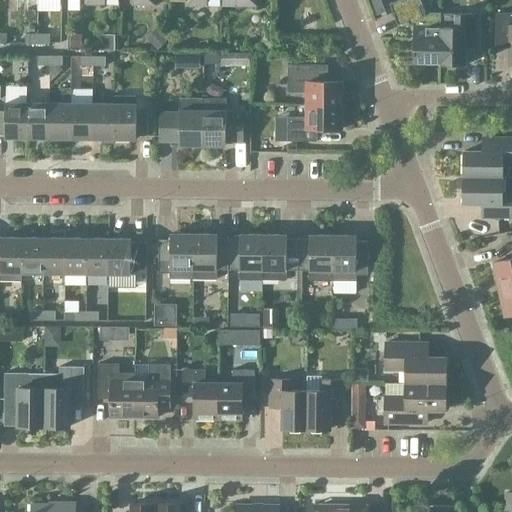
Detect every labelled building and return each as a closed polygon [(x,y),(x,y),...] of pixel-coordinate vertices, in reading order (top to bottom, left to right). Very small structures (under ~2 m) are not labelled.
[(413,59),(416,63),(439,63),(440,27),(440,12),(424,11),(419,0),(396,0),(388,3),(397,25),(406,22),(408,25),(413,25),(413,59)] [(511,12),(495,13),(495,48),(509,48),(509,65),(511,64),(511,12)] [(466,46),(479,47),(480,13),(454,13),(454,27),(440,27),(439,63),(439,64),(466,65),(466,46)] [(37,43),(37,33),(25,33),(25,43),(37,43)] [(37,33),(37,43),(49,43),(49,33),(37,33)] [(49,65),(49,55),(37,55),(37,65),(49,65)] [(62,65),(62,56),(49,55),(49,65),(62,65)] [(92,65),(93,56),(80,56),(80,65),(92,65)] [(105,66),(105,56),(93,56),(92,65),(105,66)] [(306,104),(342,105),(342,81),(317,81),(317,64),(287,64),(287,92),(306,92),(306,104)] [(70,138),(70,103),(71,88),(61,88),(60,103),(49,103),(48,138),(70,138)] [(136,104),(135,103),(135,95),(114,95),(114,103),(113,139),(136,139),(136,135),(147,135),(147,112),(136,112),(136,104)] [(159,112),(158,141),(167,141),(178,141),(178,145),(202,145),(202,110),(202,98),(179,98),(178,112),(159,112)] [(237,119),(226,119),(226,98),(202,98),(202,110),(202,145),(225,145),(225,142),(237,142),(237,119)] [(27,138),(27,102),(5,102),(5,111),(0,110),(0,133),(5,134),(5,137),(27,138)] [(48,138),(49,103),(27,102),(27,138),(48,138)] [(92,138),(92,103),(70,103),(70,138),(92,138)] [(113,139),(114,103),(92,103),(92,138),(113,139)] [(342,128),(342,105),(306,104),(306,117),(287,117),(287,141),(317,141),(317,128),(342,128)] [(501,177),(502,162),(511,162),(511,137),(483,137),(483,151),(463,151),(463,177),(501,177)] [(511,216),(511,176),(501,177),(463,177),(463,203),(482,203),(482,217),(511,216)] [(193,279),(193,234),(170,233),(170,239),(158,239),(158,272),(169,273),(169,279),(193,279)] [(228,269),(228,237),(217,237),(217,234),(193,234),(193,279),(216,279),(216,269),(228,269)] [(262,280),(263,234),(239,234),(239,238),(228,237),(228,269),(239,269),(239,279),(262,280)] [(297,270),(297,238),(286,238),(286,234),(263,234),(262,280),(286,280),(286,270),(297,270)] [(332,280),(332,235),(309,235),(309,238),(297,238),(297,270),(308,270),(308,280),(332,280)] [(355,274),(367,275),(367,241),(356,241),(356,235),(332,235),(332,280),(355,281),(355,274)] [(0,280),(21,280),(21,273),(22,237),(0,237),(0,280)] [(43,273),(43,237),(22,237),(21,273),(43,273)] [(64,273),(65,238),(43,237),(43,273),(64,273)] [(86,273),(86,238),(65,238),(64,273),(86,273)] [(108,273),(108,238),(86,238),(86,273),(108,273)] [(146,242),(130,242),(130,238),(108,238),(108,273),(146,274),(146,242)] [(511,258),(492,263),(503,316),(511,314),(511,258)] [(42,320),(42,310),(30,310),(30,320),(42,320)] [(42,320),(55,320),(55,310),(42,310),(42,320)] [(85,320),(86,311),(73,311),(73,320),(85,320)] [(98,321),(98,320),(98,311),(86,311),(85,320),(98,321)] [(0,345),(22,347),(23,331),(0,330),(0,345)] [(405,383),(445,383),(445,357),(427,357),(427,343),(385,342),(385,369),(405,370),(405,383)] [(133,417),(134,380),(134,372),(119,372),(119,363),(98,363),(98,393),(110,393),(109,417),(133,417)] [(169,407),(169,394),(170,364),(148,364),(148,380),(134,380),(133,417),(157,417),(157,407),(169,407)] [(44,373),(43,426),(69,426),(69,407),(83,407),(83,366),(59,366),(59,373),(44,373)] [(218,418),(218,382),(204,382),(204,369),(182,369),(182,396),(194,396),(193,418),(218,418)] [(218,382),(218,418),(241,418),(242,397),(254,397),(254,370),(232,369),(231,382),(218,382)] [(44,373),(29,373),(4,373),(4,406),(17,406),(17,426),(43,426),(44,373)] [(305,429),(306,390),(291,390),(291,379),(270,379),(270,407),(282,407),(281,428),(305,429)] [(306,390),(305,429),(329,429),(330,408),(342,408),(342,379),(321,379),(321,390),(306,390)] [(445,409),(445,383),(405,383),(405,396),(384,396),(384,422),(426,423),(426,409),(445,409)] [(74,511),(75,503),(56,502),(56,504),(31,504),(30,511),(74,511)] [(154,511),(154,503),(131,503),(130,511),(154,511)] [(154,503),(154,511),(177,511),(178,504),(154,503)]
